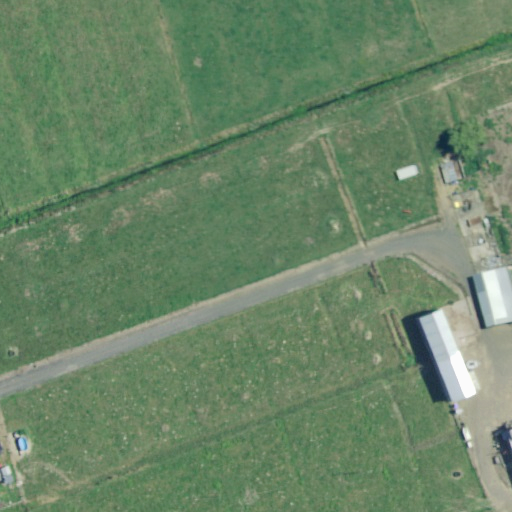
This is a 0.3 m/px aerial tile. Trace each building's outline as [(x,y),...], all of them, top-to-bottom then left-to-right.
[(462,180),(457,161),(442,165),(447,184),(462,180)] [(499,267),(494,245),(471,251),(476,272),(499,267)] [(511,321),(511,277),(509,266),(477,275),(491,327),(511,321)] [(470,393),(436,309),(415,318),(448,402),(470,393)] [(511,427),(503,431),(511,454),(511,427)]
